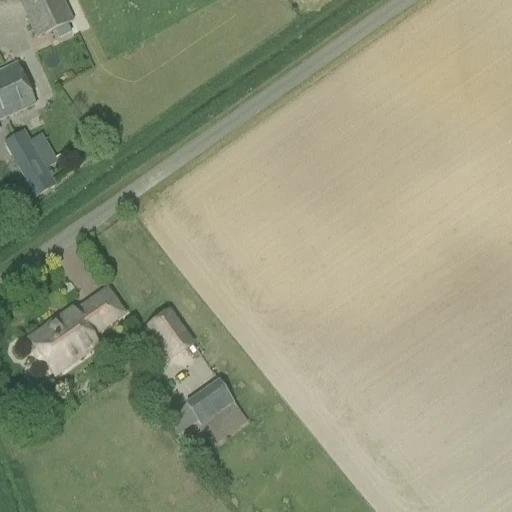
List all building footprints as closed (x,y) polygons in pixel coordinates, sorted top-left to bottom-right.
[(73,23),(62,0),(16,0),(36,41),(73,23)] [(0,120),(34,104),(16,66),(0,73),(0,120)] [(2,146),(33,200),(55,187),(24,133),(2,146)] [(107,290),(74,313),(72,310),(28,341),(49,370),(77,351),(82,357),(97,347),(92,338),(125,315),(107,290)] [(169,313),(150,326),(172,359),(192,345),(169,313)] [(218,382),(184,406),(200,429),(234,405),(218,382)]
